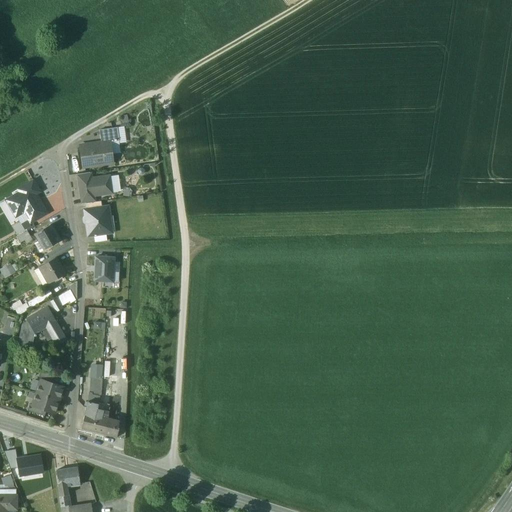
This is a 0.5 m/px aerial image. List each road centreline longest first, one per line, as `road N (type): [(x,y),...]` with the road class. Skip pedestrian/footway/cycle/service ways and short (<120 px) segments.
road 1 (track): [(75,246),(511,232)]
road 2 (track): [(171,479),(185,243),(161,87)]
road 3 (residential): [(70,445),(80,285),(62,145)]
road 4 (track): [(62,145),(309,0)]
road 5 (secondary): [(269,511),(70,445)]
